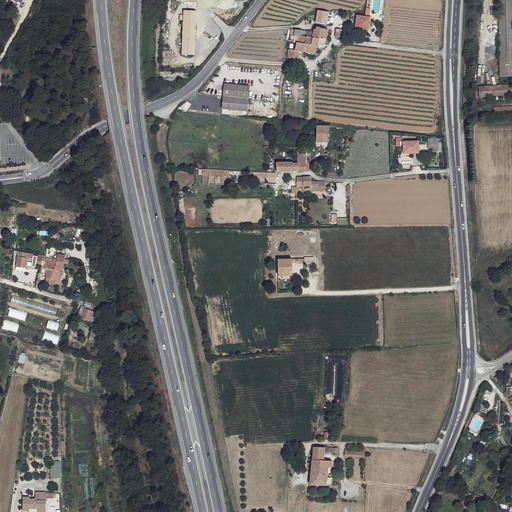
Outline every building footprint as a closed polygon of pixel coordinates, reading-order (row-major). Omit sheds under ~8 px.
[(165,0),(164,9),(170,11),(172,0),(165,0)] [(511,0),(497,0),(499,78),(511,78),(511,0)] [(197,12),(185,11),(182,55),(195,56),(197,12)] [(327,13),(318,11),(316,23),(326,25),(327,13)] [(370,18),(356,16),(355,31),(368,33),(370,18)] [(319,28),(316,27),(316,30),(313,46),(319,47),(320,45),(325,46),(327,45),(328,31),(321,30),(319,28)] [(314,32),(305,32),(304,38),(304,44),(313,46),(316,30),(314,30),(314,32)] [(304,44),(296,44),(295,51),(302,52),(318,53),(319,47),(313,46),(304,44)] [(295,51),(289,50),(288,59),(291,59),(290,63),(301,64),(302,52),(295,51)] [(249,87),(225,85),(222,110),(246,112),(249,87)] [(511,85),(476,85),(475,95),(511,95),(511,85)] [(329,127),(316,127),(316,142),(328,143),(329,127)] [(433,149),(433,152),(442,151),(441,138),(427,138),(428,149),(433,149)] [(418,142),(404,143),(404,155),(419,155),(418,142)] [(306,150),(296,151),(297,161),(297,164),(298,172),(309,171),(308,163),(307,163),(306,150)] [(292,163),(276,163),(277,172),(285,172),(298,172),(297,164),(292,164),(292,163)] [(203,170),(203,184),(228,183),(227,170),(203,170)] [(310,179),(296,178),(297,187),(300,186),(300,190),(324,191),(324,182),(309,181),(310,179)] [(337,218),(337,214),(331,214),(331,224),(348,224),(348,218),(337,218)] [(34,255),(18,253),(16,267),(27,269),(28,261),(33,262),(34,257),(34,255)] [(304,261),(292,261),(292,264),(298,263),(299,264),(316,264),(316,259),(315,256),(304,256),(304,261)] [(43,258),(34,257),(33,262),(33,265),(42,267),(43,263),(43,258)] [(46,257),(44,257),(43,258),(43,263),(42,266),(45,267),(46,265),(53,265),(54,260),(46,259),(46,257)] [(56,267),(46,265),(46,270),(49,270),(47,279),(51,279),(51,283),(58,285),(58,284),(61,285),(62,276),(63,272),(65,260),(58,259),(56,267)] [(292,261),(277,262),(278,277),(292,276),(292,264),(292,261)] [(26,308),(28,300),(12,295),(10,303),(26,308)] [(85,308),(81,307),(76,319),(79,320),(80,317),(93,322),(95,318),(91,317),(93,313),(84,310),(85,308)] [(23,334),(25,326),(4,320),(2,328),(23,334)] [(481,416),(485,406),(480,404),(476,415),(481,416)] [(323,456),(324,448),(314,447),(313,456),(323,456)] [(347,449),(346,456),(364,458),(365,451),(347,449)] [(328,468),(328,461),(323,460),(312,459),(311,475),(327,476),(328,468)] [(51,479),(62,478),(60,461),(50,462),(51,479)] [(327,478),(327,476),(311,475),(310,485),(317,485),(326,486),(327,478)] [(46,492),(35,492),(35,499),(30,499),(30,497),(23,497),(23,511),(29,511),(29,509),(38,509),(38,510),(46,510),(46,492)]
